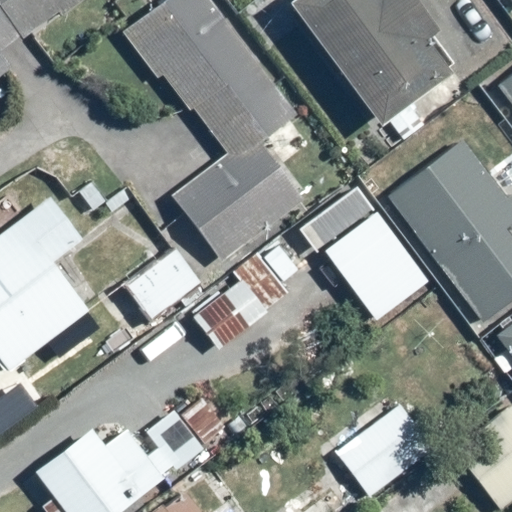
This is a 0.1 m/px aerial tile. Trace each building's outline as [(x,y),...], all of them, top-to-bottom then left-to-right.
[(0,0),(0,74),(8,69),(0,58),(0,56),(75,0),(0,0)] [(256,142),(293,113),(203,0),(158,0),(119,31),(185,114),(191,110),(227,155),(168,197),(215,264),(300,203),(256,142)] [(447,68),(397,0),(289,0),(283,5),(368,124),(447,68)] [(511,72),(494,86),(511,110),(511,72)] [(511,206),(460,138),(383,197),(480,325),(511,301),(511,206)] [(313,254),(319,250),(371,321),(424,281),(350,181),(300,218),(291,224),(313,254)] [(0,370),(3,375),(84,308),(48,264),(79,239),(44,196),(0,231),(0,370)] [(303,276),(273,241),(186,315),(215,350),(303,276)] [(198,282),(168,245),(118,285),(148,322),(198,282)] [(511,331),(497,343),(511,363),(511,331)] [(199,403),(177,421),(169,410),(131,439),(112,414),(32,474),(60,511),(116,511),(155,483),(199,449),(221,432),(199,403)] [(427,447),(393,403),(331,451),(365,495),(427,447)] [(511,496),(511,407),(508,404),(450,451),(498,509),(511,496)] [(234,511),(201,471),(149,511),(234,511)]
